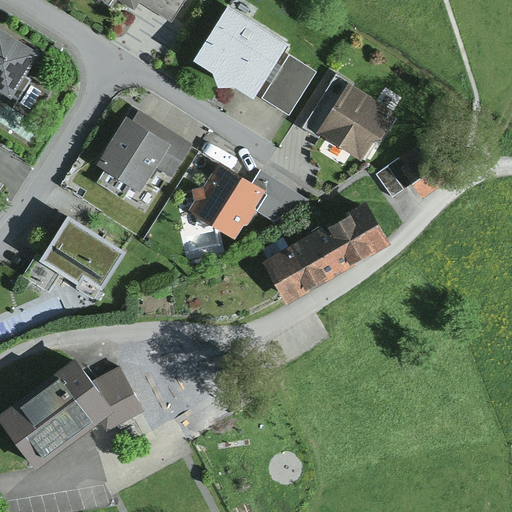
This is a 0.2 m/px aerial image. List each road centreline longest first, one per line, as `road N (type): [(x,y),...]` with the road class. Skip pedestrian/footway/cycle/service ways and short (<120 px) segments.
road 1 (track): [(0,359),(97,333),(249,329),(384,253),(464,181),(511,167)]
road 2 (residential): [(0,232),(114,59)]
road 3 (residential): [(288,170),(114,59)]
